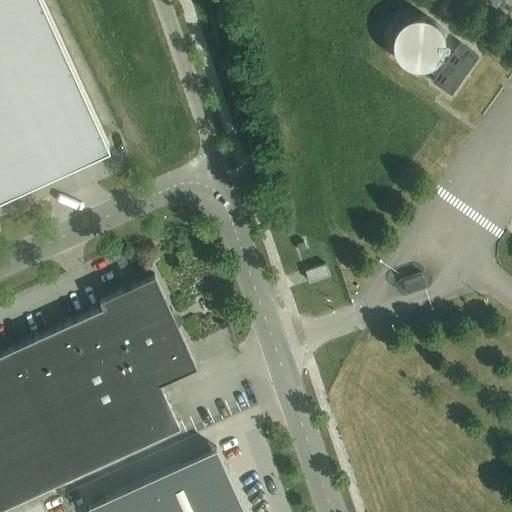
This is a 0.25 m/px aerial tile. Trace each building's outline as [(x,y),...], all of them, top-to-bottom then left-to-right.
[(0,0),(0,184),(108,135),(45,0),(0,0)] [(432,63),(439,58),(439,57),(443,50),(444,42),(443,33),(439,25),(433,20),(425,16),(416,15),(408,17),(400,22),(395,29),(392,37),(392,45),(395,54),(400,61),(407,65),(416,68),(424,67),(432,63)] [(446,62),(433,80),(451,93),(479,55),(460,42),(446,62)] [(311,268),(306,270),(310,281),(331,274),(327,262),(311,268)] [(421,271),(402,277),(407,290),(425,284),(421,271)] [(0,506),(179,425),(159,381),(196,365),(154,273),(99,298),(102,305),(0,351),(0,506)] [(245,511),(216,447),(88,504),(91,511),(245,511)]
